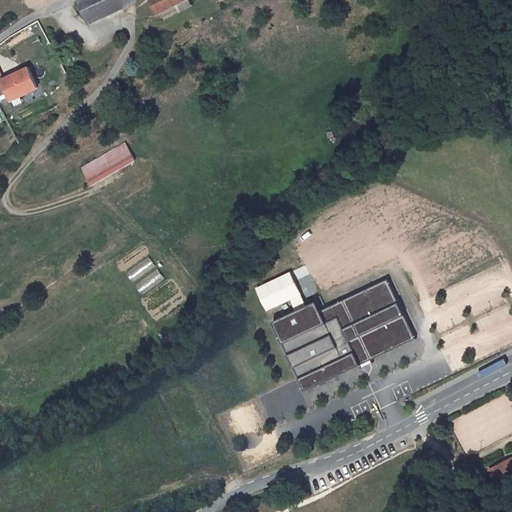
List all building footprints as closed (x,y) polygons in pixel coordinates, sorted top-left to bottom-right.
[(91,0),(78,0),(77,1),(87,21),(99,15),(91,0)] [(121,0),(91,0),(99,15),(123,3),(121,0)] [(153,0),(160,13),(185,0),(153,0)] [(30,69),(4,81),(13,101),(39,89),(30,69)] [(88,178),(133,155),(124,137),(80,160),(88,178)] [(144,223),(157,214),(158,215),(165,210),(157,200),(138,214),(144,223)] [(155,240),(183,224),(177,214),(149,231),(155,240)] [(318,302),(274,324),(308,392),(417,338),(388,279),(322,311),(318,302)] [(301,310),(301,294),(263,294),(263,311),(301,310)] [(511,467),(511,466),(495,474),(501,486),(511,479),(511,467)]
